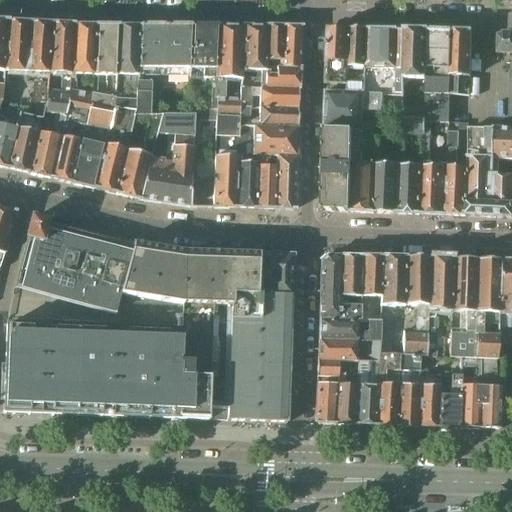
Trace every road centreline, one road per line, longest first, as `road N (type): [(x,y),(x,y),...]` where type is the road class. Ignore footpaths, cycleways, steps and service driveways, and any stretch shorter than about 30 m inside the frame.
road 1 (tertiary): [(0,468),(306,482)]
road 2 (residential): [(314,15),(20,0)]
road 3 (residential): [(311,233),(186,233),(26,196)]
road 4 (residential): [(306,482),(311,233)]
road 5 (residential): [(311,233),(314,15)]
road 6 (tertiary): [(306,482),(511,485)]
road 7 (residential): [(511,238),(311,233)]
road 8 (residential): [(314,15),(511,21)]
road 9 (residential): [(1,315),(26,196)]
